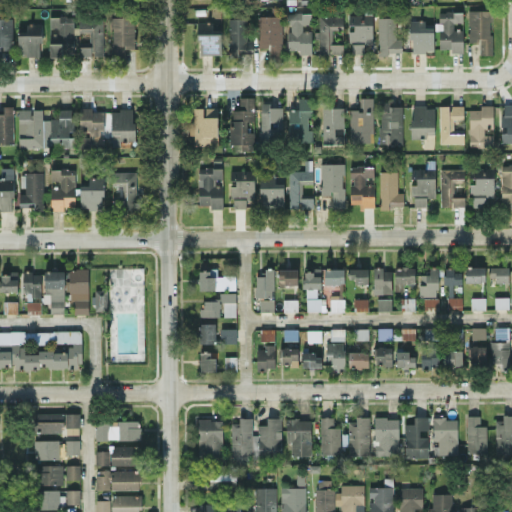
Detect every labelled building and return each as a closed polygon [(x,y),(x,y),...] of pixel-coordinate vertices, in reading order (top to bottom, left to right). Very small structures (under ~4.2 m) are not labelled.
[(289,49),(299,49),(299,53),(312,53),(311,30),(302,31),(302,24),(311,24),(311,13),(302,13),(301,9),(288,9),(289,49)] [(468,10),(469,41),(479,41),(480,54),(491,54),(490,9),(468,10)] [(438,48),(451,48),(451,52),(463,52),(463,29),(453,29),(453,22),(462,22),(462,11),(438,11),(438,48)] [(364,43),(373,43),(372,13),(348,14),(349,27),(350,53),(364,52),(364,43)] [(103,55),(103,16),(79,16),(79,31),(89,31),(89,42),(73,42),(73,15),(50,15),(50,27),(58,27),(58,42),(49,42),(49,56),(63,56),(63,44),(71,44),(71,55),(103,55)] [(283,59),(282,15),(258,15),(259,47),(269,47),(269,59),(283,59)] [(319,53),(343,52),(343,41),(332,42),(332,29),(343,28),(343,15),(319,15),(319,53)] [(134,16),(111,16),(112,49),(134,49),(134,16)] [(378,16),(378,53),(401,52),(400,16),(378,16)] [(247,39),(247,18),(229,18),(230,54),(253,53),(252,39),(247,39)] [(425,19),(411,19),(411,52),(434,51),(433,27),(425,27),(425,19)] [(221,54),(221,28),(212,28),(212,21),(198,21),(198,54),(221,54)] [(18,55),(41,54),(40,22),(25,23),(26,30),(18,31),(18,55)] [(230,143),(242,143),(241,149),(254,149),(254,132),(247,132),(247,119),(253,119),(254,96),(239,96),(239,109),(230,109),(230,143)] [(288,108),(289,141),(312,141),(312,129),(308,129),(308,116),(312,116),(311,97),(298,97),(298,108),(288,108)] [(373,97),(359,97),(359,108),(349,108),(350,142),(373,142),(373,97)] [(402,143),(403,105),(389,105),(389,101),(380,101),(379,143),(402,143)] [(271,102),(260,102),(260,139),(282,138),(281,106),(271,106),(271,102)] [(511,103),(502,104),(503,132),(501,132),(501,142),(511,141),(511,103)] [(469,146),(493,146),(493,134),(484,134),(484,128),(493,128),(493,104),(480,104),(480,109),(469,109),(469,146)] [(13,105),(3,105),(4,113),(0,112),(0,143),(13,143),(13,105)] [(344,106),(323,105),(322,143),(344,144),(344,135),(335,135),(335,127),(343,127),(344,106)] [(434,105),(411,106),(411,136),(434,136),(434,105)] [(463,142),(463,129),(453,130),(453,119),(463,118),(463,105),(439,105),(440,143),(463,142)] [(103,127),(104,111),(92,111),(92,108),(79,107),(79,125),(87,125),(87,143),(98,143),(98,127),(103,127)] [(217,107),(193,107),(194,122),(189,122),(189,135),(193,134),(194,145),(218,144),(217,107)] [(19,147),(43,146),(42,108),(18,109),(19,147)] [(50,117),(51,141),(62,140),(62,147),(74,146),(74,137),(72,137),(71,108),(58,108),(59,117),(50,117)] [(134,108),(111,109),(111,142),(134,142),(134,108)] [(313,183),(312,159),(304,160),(305,170),(289,170),(290,207),(313,207),(313,196),(302,197),(302,183),(313,183)] [(343,162),(320,163),(321,194),(332,194),(332,206),(344,206),(343,162)] [(502,202),(511,201),(511,164),(501,164),(502,202)] [(351,203),(361,202),(361,206),(374,206),(374,184),(365,184),(365,177),(373,176),(373,165),(350,166),(351,203)] [(0,208),(14,208),(12,166),(0,166),(0,176),(0,185),(0,184),(0,208)] [(223,208),(222,185),(215,185),(215,179),(222,178),(222,167),(199,167),(200,204),(210,204),(210,208),(223,208)] [(426,206),(426,197),(435,197),(434,167),(411,168),(411,178),(413,178),(413,206),(426,206)] [(494,167),(469,167),(469,180),(470,180),(469,191),(473,191),(473,206),(485,206),(485,197),(493,197),(494,167)] [(51,209),(64,209),(64,206),(75,206),(75,168),(51,168),(51,180),(59,180),(59,187),(51,187),(51,209)] [(441,206),(464,206),(464,196),(454,196),(454,182),(464,182),(464,168),(440,168),(441,206)] [(255,199),(254,169),(231,169),(231,179),(232,179),(233,207),(246,207),(246,199),(255,199)] [(283,207),(284,182),(275,182),(275,170),(260,170),(260,207),(283,207)] [(398,192),(398,171),(380,170),(380,206),(403,207),(403,192),(398,192)] [(136,209),(136,171),(112,171),(112,193),(112,209),(136,209)] [(43,206),(43,172),(25,172),(26,192),(19,193),(19,206),(43,206)] [(103,177),(88,177),(88,185),(80,185),(80,209),(104,208),(103,177)] [(395,267),(395,290),(403,290),(403,282),(415,282),(414,266),(395,267)] [(438,267),(429,266),(429,273),(420,273),(420,295),(437,296),(438,267)] [(485,266),(466,266),(465,281),(485,282),(485,266)] [(509,266),(490,266),(489,280),(508,280),(509,266)] [(272,297),(273,268),(265,267),(265,275),(256,275),(255,296),(272,297)] [(368,267),(349,267),(349,282),(367,282),(368,267)] [(88,268),(68,268),(67,290),(70,290),(70,299),(75,299),(74,313),(88,313),(88,268)] [(298,268),(279,268),(279,284),(297,284),(298,268)] [(344,268),(324,268),(324,283),(344,283),(344,268)] [(373,293),(392,293),(391,268),(373,268),(373,293)] [(200,290),(216,289),(216,269),(199,269),(200,290)] [(305,310),(319,310),(319,288),(321,288),(320,269),(304,270),(305,310)] [(461,269),(444,269),(444,283),(461,284),(461,269)] [(63,270),(44,270),(45,292),(50,292),(51,312),(64,312),(63,270)] [(0,291),(17,291),(17,272),(0,273),(0,291)] [(41,296),(41,272),(25,272),(24,313),(40,313),(41,301),(33,301),(33,296),(41,296)] [(223,289),(235,289),(235,275),(224,275),(223,289)] [(107,310),(107,289),(94,289),(93,310),(107,310)] [(236,316),(236,292),(222,292),(222,316),(236,316)] [(330,311),(344,311),(343,294),(330,295),(330,311)] [(461,296),(448,297),(448,309),(461,309),(461,296)] [(494,308),(508,308),(509,296),(494,296),(494,308)] [(425,297),(424,307),(438,307),(438,298),(425,297)] [(471,309),(485,309),(485,297),(471,297),(471,309)] [(367,298),(354,298),(355,311),(368,310),(367,298)] [(377,309),(391,310),(391,298),(377,298),(377,309)] [(260,311),(274,310),(273,299),(259,299),(260,311)] [(17,300),(5,300),(5,312),(17,312),(17,300)] [(220,316),(220,300),(202,300),(201,315),(220,316)] [(215,323),(200,323),(200,343),(216,342),(215,323)] [(485,338),(485,326),(471,327),(471,339),(485,338)] [(494,327),(494,340),(510,339),(510,326),(494,327)] [(236,328),(221,327),(221,342),(236,342),(236,328)] [(415,327),(401,327),(401,339),(415,339),(415,327)] [(274,340),(274,328),(260,328),(261,340),(274,340)] [(354,329),(354,338),(368,338),(368,328),(354,329)] [(0,330),(0,364),(14,365),(14,369),(42,369),(42,368),(81,368),(81,330),(0,330)] [(490,341),(490,363),(501,362),(501,369),(509,369),(509,340),(490,341)] [(345,368),(344,342),(326,342),(327,363),(334,363),(334,368),(345,368)] [(438,345),(421,345),(421,367),(439,366),(438,345)] [(485,345),(469,345),(469,362),(486,361),(485,345)] [(275,368),(274,346),(256,346),(257,368),(275,368)] [(281,347),(282,365),(298,365),(297,346),(281,347)] [(375,364),(392,364),(392,346),(375,346),(375,364)] [(462,350),(442,350),(443,365),(462,365),(462,350)] [(349,351),(349,367),(368,367),(368,351),(349,351)] [(321,367),(322,353),(303,352),(302,366),(321,367)] [(415,365),(415,352),(396,353),(396,366),(415,365)] [(199,370),(215,371),(216,353),(200,353),(199,370)] [(236,356),(224,356),(224,371),(236,370),(236,356)] [(63,413),(35,412),(34,431),(63,432),(63,413)] [(79,413),(65,413),(65,426),(79,426),(79,413)] [(405,423),(404,456),(427,457),(428,416),(414,415),(413,423),(405,423)] [(486,425),(480,425),(480,415),(466,415),(467,452),(486,452),(486,425)] [(333,416),(320,416),(320,453),(340,453),(340,427),(333,427),(333,416)] [(511,416),(495,416),(495,455),(511,455),(511,416)] [(221,417),(197,418),(198,457),(223,457),(221,417)] [(231,422),(231,456),(281,457),(281,417),(267,417),(267,424),(258,424),(258,434),(252,434),(252,417),(239,417),(239,422),(231,422)] [(369,417),(348,418),(348,454),(370,454),(369,417)] [(374,454),(398,454),(398,417),(374,417),(374,454)] [(457,417),(433,417),(433,440),(438,440),(438,454),(458,454),(457,417)] [(310,418),(286,418),(286,442),(291,442),(291,455),(311,454),(310,418)] [(140,439),(140,421),(108,421),(108,420),(95,420),(96,439),(140,439)] [(59,458),(59,439),(34,440),(35,459),(59,458)] [(79,439),(66,439),(66,453),(79,454),(79,439)] [(110,464),(140,465),(140,445),(110,444),(110,464)] [(96,464),(109,464),(109,450),(96,450),(96,464)] [(63,464),(39,464),(38,484),(62,484),(63,464)] [(66,478),(79,478),(79,464),(67,464),(66,478)] [(96,489),(110,489),(140,489),(140,470),(96,469),(96,489)] [(209,469),(209,478),(201,478),(200,487),(236,488),(236,469),(209,469)] [(332,511),(334,479),(316,478),(315,511),(332,511)] [(335,491),(335,507),(341,507),(340,511),(363,511),(364,484),(340,484),(340,491),(335,491)] [(276,511),(275,486),(255,487),(255,511),(276,511)] [(281,487),(281,511),(305,511),(304,486),(281,487)] [(392,511),(393,486),(369,486),(368,497),(370,497),(369,511),(392,511)] [(399,487),(399,511),(422,511),(422,510),(423,510),(422,487),(399,487)] [(60,508),(60,489),(38,489),(38,508),(60,508)] [(66,503),(80,503),(79,489),(65,489),(66,503)] [(451,511),(451,493),(432,493),(432,511),(427,511),(426,511),(451,511)] [(140,511),(140,494),(111,494),(111,511),(140,511)] [(109,511),(110,499),(96,499),(95,511),(109,511)]
